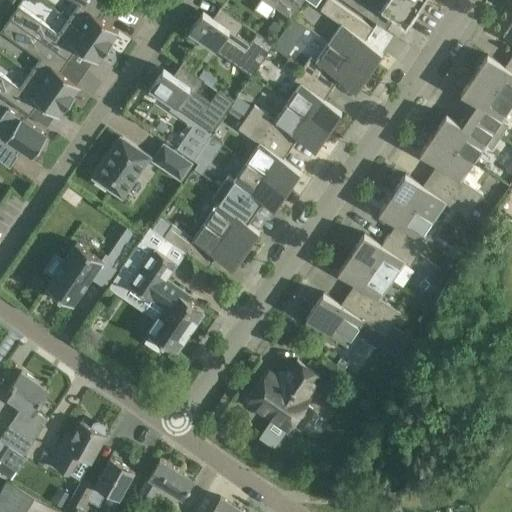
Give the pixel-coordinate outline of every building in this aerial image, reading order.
[(108,47),(109,46),(113,41),(112,40),(118,31),(97,17),(107,2),(108,1),(106,0),(64,0),(75,8),(68,19),(108,47)] [(263,0),(290,19),(303,0),(263,0)] [(328,42),(369,71),(382,52),(365,40),(373,29),(331,0),(326,0),(319,10),(340,25),(328,42)] [(342,0),(382,28),(391,15),(406,25),(422,0),(342,0)] [(58,33),(18,5),(9,18),(10,18),(67,59),(68,58),(76,47),(76,48),(96,62),(97,60),(102,53),(103,54),(105,52),(108,47),(68,19),(58,32),(58,33)] [(244,25),(219,7),(212,18),(202,11),(188,32),(251,76),(273,44),(257,33),(250,43),(238,34),(244,25)] [(70,102),(71,100),(74,95),(73,94),(79,86),(59,71),(67,59),(10,18),(9,18),(0,29),(0,30),(40,58),(29,73),(30,74),(70,102)] [(284,26),(274,19),(268,28),(277,35),(284,26)] [(511,20),(503,34),(511,40),(511,20)] [(292,42),(281,34),(273,46),(284,53),(292,42)] [(302,68),(331,89),(339,78),(356,90),(369,71),(328,42),(315,60),(310,56),(302,68)] [(504,67),(487,55),(474,74),(511,100),(511,55),(511,56),(504,67)] [(204,81),(199,77),(180,65),(173,75),(163,68),(148,89),(167,102),(163,108),(171,114),(175,108),(212,133),(233,101),(217,90),(210,99),(197,90),(204,81)] [(287,102),(328,130),(341,111),(324,99),(331,89),(302,68),(293,80),(299,84),(287,102)] [(204,81),(212,86),(217,78),(204,69),(199,77),(204,81)] [(19,87),(0,73),(0,94),(28,114),(29,113),(37,101),(39,103),(58,116),(59,114),(64,107),(65,108),(70,102),(30,74),(29,73),(20,86),(19,87)] [(470,116),(500,136),(508,125),(502,120),(511,106),(511,100),(474,74),(461,93),(470,100),(462,110),(470,116)] [(245,117),(290,148),(298,137),(315,149),(328,130),(287,102),(274,120),(254,105),(245,117)] [(47,135),(7,108),(0,117),(0,159),(10,166),(18,154),(16,153),(19,148),(33,157),(47,135)] [(500,136),(470,116),(462,110),(455,121),(446,115),(433,134),(474,162),(486,144),(492,148),(500,136)] [(246,161),(287,190),(300,171),(283,159),(290,148),(245,117),(237,129),(258,143),(246,161)] [(474,162),(433,134),(420,153),(437,165),(429,175),(474,206),(482,195),(461,180),(474,162)] [(149,157),(121,137),(93,177),(97,179),(94,183),(105,191),(108,187),(122,196),(149,157)] [(164,141),(151,160),(180,180),(193,161),(164,141)] [(264,202),(274,209),(287,190),(246,161),(234,179),(228,175),(220,187),(256,213),(264,202)] [(474,206),(429,175),(422,186),(405,174),(392,193),(433,221),(445,204),(466,218),(474,206)] [(246,249),(259,230),(249,223),(256,213),(220,187),(211,199),(217,203),(205,221),(246,249)] [(433,221),(392,193),(378,212),(396,224),(388,235),(418,255),(426,243),(420,239),(433,221)] [(246,249),(205,221),(192,239),(160,217),(152,229),(208,268),(215,256),(233,268),(246,249)] [(140,237),(127,227),(123,234),(136,243),(140,237)] [(418,255),(388,235),(381,246),(364,234),(351,253),(392,281),(404,263),(410,267),(418,255)] [(189,295),(165,279),(176,263),(141,239),(110,283),(123,292),(129,284),(151,299),(152,298),(165,307),(147,333),(150,335),(145,342),(157,351),(162,344),(175,352),(203,311),(186,300),(189,295)] [(102,259),(76,241),(46,286),(73,305),(92,277),(103,285),(119,262),(106,254),(102,259)] [(392,281),(351,253),(337,272),(355,284),(347,294),(415,341),(415,340),(393,325),(400,313),(379,299),(392,281)] [(363,323),(382,336),(377,343),(404,361),(415,341),(347,294),(340,305),(323,293),(306,318),(313,323),(310,328),(335,346),(338,340),(347,346),(363,323)] [(84,329),(78,339),(92,348),(99,338),(84,329)] [(282,372),(278,373),(275,376),(269,372),(248,402),(288,430),(291,424),(300,430),(313,410),(305,405),(309,399),(305,397),(319,376),(296,360),(286,374),(282,372)] [(10,423),(34,439),(48,419),(34,410),(49,389),(22,370),(6,393),(22,405),(10,423)] [(93,427),(81,420),(72,436),(66,432),(49,461),(69,472),(79,455),(90,462),(106,434),(104,433),(106,429),(105,425),(98,421),(95,422),(93,427)] [(0,438),(24,455),(34,439),(10,423),(0,438)] [(110,456),(96,481),(83,474),(62,511),(87,511),(88,510),(83,508),(88,499),(99,505),(107,490),(120,497),(134,470),(110,456)] [(160,458),(149,476),(138,494),(150,502),(161,484),(183,498),(194,480),(160,458)] [(0,511),(61,511),(63,509),(51,502),(6,477),(0,488),(0,511)] [(71,494),(59,487),(51,502),(63,509),(71,494)] [(237,511),(241,508),(220,495),(209,511),(237,511)]
